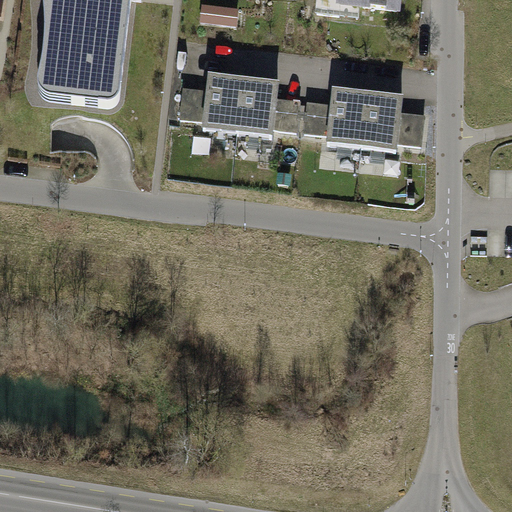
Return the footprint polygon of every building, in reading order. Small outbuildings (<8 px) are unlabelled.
[(45,0),(45,4),(47,19),(47,35),(46,50),(44,69),(41,80),(39,86),(40,91),(43,97),(48,102),(109,110),(116,108),(120,102),(132,0),(45,0)] [(392,14),(393,0),(329,0),(329,7),(392,14)] [(242,27),(242,9),(206,8),(205,26),(242,27)] [(284,67),(217,61),(212,117),(279,123),(284,67)] [(391,81),(324,75),(319,131),(386,137),(391,81)] [(427,145),(429,118),(415,117),(414,144),(427,145)]
